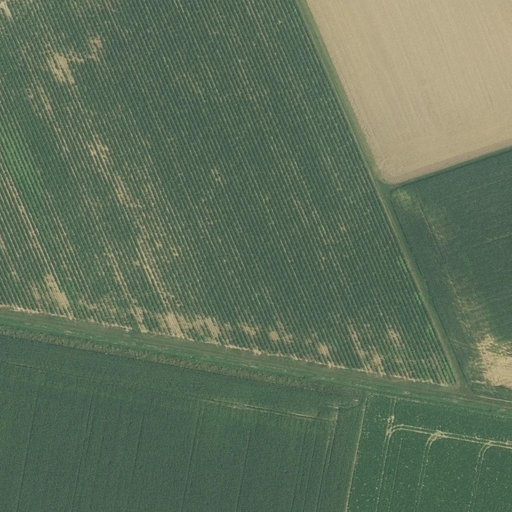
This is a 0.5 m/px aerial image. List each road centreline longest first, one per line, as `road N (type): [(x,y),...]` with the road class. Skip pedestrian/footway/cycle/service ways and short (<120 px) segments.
road 1 (track): [(0,316),(511,406)]
road 2 (track): [(469,399),(306,0)]
road 3 (track): [(390,196),(511,156)]
